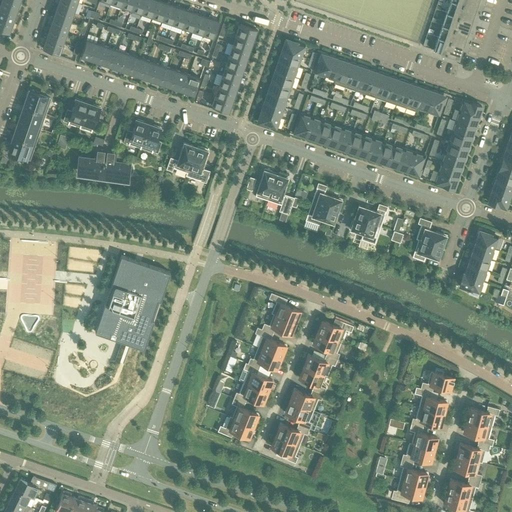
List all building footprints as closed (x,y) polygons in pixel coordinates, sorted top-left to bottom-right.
[(1,0),(0,3),(0,6),(16,12),(17,12),(20,2),(14,0),(1,0)] [(58,0),(56,7),(57,7),(74,13),(77,2),(70,0),(58,0)] [(121,6),(131,10),(134,0),(123,0),(121,6)] [(131,10),(141,13),(145,0),(134,0),(131,10)] [(141,13),(151,17),(152,17),(157,0),(145,0),(141,13)] [(151,17),(162,20),(168,3),(159,0),(157,0),(152,17),(151,17)] [(449,0),(446,12),(468,19),(472,20),(476,8),(472,7),(451,0),(449,0)] [(451,0),(472,7),(476,8),(478,0),(451,0)] [(162,20),(172,24),(178,7),(178,6),(168,3),(162,20)] [(0,17),(13,22),(17,12),(16,12),(0,6),(0,17)] [(172,24),(182,27),(188,10),(178,6),(178,7),(172,24)] [(56,7),(53,17),(70,23),(74,13),(57,7),(56,7)] [(182,27),(192,31),(198,14),(198,13),(188,10),(182,27)] [(446,12),(442,24),(464,32),(467,33),(472,20),(468,19),(446,12)] [(192,31),(203,34),(208,17),(209,17),(198,13),(198,14),(192,31)] [(0,17),(0,29),(9,33),(10,31),(13,22),(0,17)] [(53,17),(49,27),(50,27),(67,33),(70,23),(53,17)] [(203,34),(213,38),(219,21),(217,20),(209,17),(208,17),(203,34)] [(239,25),(236,34),(253,40),(254,40),(256,34),(257,29),(240,23),(239,25)] [(442,24),(438,36),(460,44),(463,45),(467,33),(464,32),(442,24)] [(49,27),(46,37),(63,43),(67,33),(50,27),(49,27)] [(236,34),(233,44),(250,50),(254,40),(253,40),(236,34)] [(438,36),(433,49),(459,58),(463,45),(460,44),(438,36)] [(46,37),(43,46),(42,48),(55,52),(60,54),(63,43),(46,37)] [(82,57),(91,60),(97,43),(87,39),(86,39),(80,56),(82,57)] [(286,39),(282,50),(301,56),(302,56),(305,46),(306,44),(296,41),(295,42),(286,39)] [(91,60),(101,64),(101,63),(107,46),(97,43),(91,60)] [(233,44),(229,54),(246,60),(247,60),(250,50),(233,44)] [(101,64),(112,67),(117,50),(107,46),(101,63),(101,64)] [(112,67),(122,71),(122,70),(128,53),(117,50),(112,67)] [(282,50),(279,60),(298,66),(302,56),(301,56),(282,50)] [(315,72),(325,76),(332,57),(331,57),(328,56),(328,55),(327,54),(326,53),(325,52),(324,52),(323,52),(323,51),(322,51),(322,52),(321,53),(315,72)] [(122,71),(132,74),(138,57),(128,53),(122,70),(122,71)] [(229,54),(226,64),(226,65),(243,70),(247,60),(246,60),(229,54)] [(132,74),(142,78),(142,77),(148,60),(138,57),(132,74)] [(334,83),(343,58),(341,58),(340,58),(339,57),(338,58),(337,58),(336,58),(333,57),(332,57),(325,76),(335,79),(334,82),(334,83)] [(334,83),(344,87),(352,64),(351,64),(348,63),(348,62),(348,61),(347,60),(346,60),(345,59),(344,59),(343,58),(334,83)] [(142,78),(152,81),(158,64),(148,60),(142,77),(142,78)] [(279,60),(275,70),(294,77),(295,77),(298,66),(279,60)] [(152,81),(163,85),(163,84),(169,67),(158,64),(152,81)] [(226,64),(222,75),(239,81),(240,81),(243,70),(226,65),(226,64)] [(344,87),(355,90),(363,65),(362,65),(361,65),(360,64),(359,65),(358,65),(357,65),(356,65),(353,64),(352,64),(344,87)] [(355,90),(365,94),(373,71),(372,71),(369,70),(369,69),(368,68),(367,67),(366,66),(365,66),(364,65),(363,65),(355,90)] [(163,85),(173,88),(179,71),(169,67),(163,84),(163,85)] [(275,70),(272,80),(291,87),(295,77),(294,77),(275,70)] [(173,88),(183,92),(183,91),(189,74),(179,71),(173,88)] [(365,94),(375,97),(384,72),(383,72),(382,72),(381,72),(380,71),(379,72),(378,72),(377,72),(374,71),(373,71),(365,94)] [(375,97),(385,101),(393,78),(392,78),(389,77),(389,76),(388,75),(388,74),(387,74),(386,73),(385,73),(384,72),(375,97)] [(183,91),(183,92),(193,95),(194,95),(200,78),(198,77),(189,74),(183,91)] [(222,75),(219,85),(236,91),(240,81),(239,81),(222,75)] [(385,101),(396,104),(404,79),(403,79),(402,79),(401,78),(400,78),(399,79),(398,79),(397,79),(394,78),(393,78),(385,101)] [(396,104),(406,108),(414,85),(413,85),(410,84),(409,83),(409,82),(408,81),(407,81),(407,80),(406,80),(404,79),(396,104)] [(272,80),(268,90),(287,97),(288,97),(291,87),(272,80)] [(219,85),(215,95),(233,101),(236,91),(219,85)] [(417,107),(425,86),(424,86),(423,86),(422,86),(421,85),(420,85),(419,86),(418,86),(417,86),(414,85),(406,108),(416,111),(417,107)] [(417,107),(428,111),(434,92),(433,92),(430,91),(430,90),(429,89),(429,88),(428,88),(427,87),(426,87),(425,86),(417,107)] [(26,101),(25,103),(46,110),(50,98),(28,90),(27,95),(27,96),(26,100),(26,101)] [(268,90),(265,101),(284,107),(288,97),(287,97),(268,90)] [(434,92),(428,111),(437,114),(445,94),(445,93),(444,93),(443,92),(442,92),(441,92),(439,93),(438,93),(435,92),(434,92)] [(215,95),(212,106),(216,108),(229,112),(230,110),(233,101),(215,95)] [(79,128),(87,104),(88,103),(83,102),(83,101),(76,98),(72,111),(69,110),(67,110),(67,109),(63,121),(68,122),(68,124),(69,123),(79,127),(79,128)] [(462,99),(458,110),(459,110),(480,117),(478,116),(478,115),(480,110),(481,106),(472,103),(473,101),(462,98),(462,99)] [(265,101),(261,111),(280,117),(281,117),(284,107),(265,101)] [(19,117),(18,120),(40,127),(46,110),(25,103),(25,106),(24,106),(24,107),(23,112),(22,111),(20,117),(19,116),(19,117)] [(87,104),(79,128),(80,128),(80,127),(91,131),(91,132),(92,130),(97,132),(101,121),(100,121),(99,121),(96,120),(96,119),(100,106),(93,104),(93,105),(88,103),(87,104)] [(458,110),(455,120),(477,127),(476,127),(474,126),(475,125),(475,123),(476,122),(477,122),(478,121),(479,120),(479,119),(480,117),(459,110),(458,110)] [(280,117),(261,111),(258,122),(267,125),(267,126),(277,129),(277,128),(281,117),(280,117)] [(305,135),(312,116),(301,112),(300,112),(295,127),(296,127),(294,132),(294,133),(294,134),(296,135),(297,135),(298,135),(299,135),(300,135),(301,134),(304,135),(305,135)] [(314,141),(322,120),(312,116),(305,135),(306,135),(306,136),(309,137),(310,138),(310,139),(311,140),(312,140),(313,141),(314,141)] [(140,148),(148,125),(143,123),(143,121),(137,119),(132,132),(128,130),(127,130),(123,141),(129,143),(128,144),(129,145),(129,144),(140,148)] [(14,136),(13,137),(34,144),(40,127),(18,120),(16,126),(17,126),(15,131),(16,131),(14,136)] [(325,142),(332,123),(322,120),(314,141),(315,141),(316,142),(317,142),(318,142),(319,142),(320,142),(321,141),(322,141),(325,142)] [(455,120),(451,130),(452,130),(473,138),(473,137),(471,137),(471,135),(472,133),(473,132),(474,132),(475,131),(475,130),(476,129),(476,128),(477,128),(477,127),(455,120)] [(335,148),(342,127),(342,126),(332,123),(325,142),(326,142),(326,143),(329,144),(330,144),(330,145),(331,146),(332,147),(333,147),(334,147),(335,148)] [(148,125),(140,148),(140,149),(141,148),(151,152),(152,152),(152,151),(158,153),(161,142),(161,141),(161,142),(156,140),(160,127),(154,125),(153,127),(148,125)] [(346,149),(352,130),(353,130),(342,126),(342,127),(335,148),(336,148),(337,149),(339,149),(340,149),(341,149),(342,148),(345,149),(346,149)] [(355,155),(363,134),(353,130),(352,130),(346,149),(347,150),(350,151),(351,152),(351,153),(352,153),(353,154),(354,154),(355,155)] [(451,130),(448,140),(448,141),(470,148),(469,148),(467,147),(468,146),(468,145),(468,143),(469,143),(470,142),(471,141),(472,141),(472,140),(472,139),(473,138),(452,130),(451,130)] [(57,145),(66,148),(70,135),(61,132),(57,145)] [(366,156),(373,137),(363,134),(355,155),(356,155),(357,155),(358,156),(359,156),(360,156),(361,156),(362,155),(363,155),(366,156)] [(34,144),(13,137),(14,137),(12,142),(10,147),(9,147),(9,148),(7,152),(29,159),(34,144)] [(376,162),(383,141),(383,140),(373,137),(366,156),(367,156),(367,157),(370,158),(371,158),(371,159),(372,160),(373,160),(373,161),(374,161),(376,162)] [(386,163),(387,163),(393,144),(383,140),(383,141),(376,162),(377,162),(378,163),(379,163),(380,163),(381,163),(382,162),(383,162),(386,163)] [(448,140),(444,151),(445,151),(466,158),(464,157),(464,156),(465,153),(466,153),(467,152),(468,152),(468,151),(469,150),(469,149),(469,148),(470,148),(448,141),(448,140)] [(90,142),(88,148),(95,151),(97,144),(90,142)] [(186,175),(196,146),(190,144),(186,143),(184,143),(178,160),(176,159),(176,158),(176,159),(171,157),(170,157),(166,169),(172,171),(173,167),(175,168),(187,172),(186,175)] [(396,169),(404,148),(404,147),(393,144),(387,163),(388,163),(391,165),(392,166),(392,167),(393,167),(394,168),(395,168),(396,169)] [(196,146),(186,175),(198,180),(198,179),(200,180),(206,182),(210,171),(209,170),(209,171),(204,169),(205,169),(204,169),(202,168),(202,166),(208,149),(201,146),(200,148),(197,147),(196,146)] [(501,157),(511,161),(511,149),(504,146),(504,147),(504,148),(504,149),(504,150),(504,151),(504,152),(504,153),(505,154),(504,157),(503,158),(501,157)] [(407,170),(414,151),(404,147),(404,148),(396,169),(397,169),(398,169),(399,170),(400,170),(401,170),(402,170),(403,169),(407,170)] [(102,173),(104,161),(106,151),(105,151),(100,150),(99,150),(96,150),(94,160),(79,157),(77,170),(78,170),(102,173)] [(104,161),(102,173),(103,173),(127,177),(128,177),(129,164),(114,162),(115,152),(112,152),(111,152),(106,151),(104,161)] [(414,151),(407,170),(408,170),(411,172),(412,173),(413,174),(414,175),(415,175),(416,176),(417,176),(418,174),(419,170),(421,170),(426,155),(425,155),(414,151)] [(444,151),(441,161),(463,168),(462,168),(460,167),(461,166),(462,164),(462,163),(463,163),(464,162),(465,161),(465,160),(465,159),(466,158),(445,151),(444,151)] [(497,168),(511,173),(511,161),(501,157),(500,158),(501,158),(500,159),(500,160),(500,161),(500,162),(500,163),(501,164),(501,165),(500,167),(500,168),(499,169),(497,168)] [(441,161),(437,171),(438,171),(457,178),(457,177),(458,174),(459,173),(460,173),(461,172),(461,171),(462,170),(462,169),(463,169),(463,168),(441,161)] [(255,196),(267,200),(276,174),(272,172),(272,171),(265,168),(257,191),(255,196)] [(493,179),(511,185),(511,173),(497,168),(497,170),(496,171),(496,172),(496,173),(497,174),(497,175),(496,178),(496,179),(494,179),(493,179)] [(438,171),(437,171),(434,182),(433,183),(443,186),(444,185),(453,188),(454,184),(456,180),(457,178),(438,171)] [(276,174),(267,200),(279,204),(279,203),(281,204),(279,211),(288,214),(291,205),(294,197),(285,194),(284,196),(282,195),(288,178),(278,175),(276,174)] [(255,179),(250,177),(250,176),(250,177),(246,188),(252,190),(256,178),(255,178),(255,179)] [(492,190),(510,197),(511,197),(511,192),(511,185),(493,179),(493,180),(493,181),(493,182),(493,184),(493,185),(493,186),(494,186),(492,189),(492,190)] [(318,182),(311,202),(337,211),(341,199),(324,193),(327,185),(318,182)] [(510,197),(492,190),(492,192),(491,192),(490,196),(488,202),(497,205),(497,206),(506,209),(511,197),(510,197)] [(337,211),(311,202),(305,220),(319,225),(321,219),(335,223),(337,216),(336,215),(337,212),(337,211)] [(359,205),(355,217),(381,226),(385,214),(384,214),(385,211),(386,211),(387,206),(379,203),(376,211),(359,205)] [(381,226),(355,217),(353,221),(352,221),(349,228),(363,233),(361,239),(375,244),(381,226)] [(420,226),(416,238),(442,247),(446,235),(429,229),(431,221),(420,217),(418,223),(421,224),(421,226),(420,226)] [(474,241),(494,248),(499,236),(489,233),(489,234),(480,231),(478,237),(477,238),(476,240),(476,241),(476,242),(474,241)] [(442,247),(416,238),(418,239),(412,256),(424,260),(426,255),(439,259),(442,252),(440,251),(442,247)] [(473,252),(472,253),(490,259),(491,259),(494,248),(474,241),(473,241),(474,241),(473,243),(473,244),(473,245),(473,246),(473,247),(473,248),(474,249),(473,252)] [(466,262),(466,263),(487,270),(491,259),(490,259),(472,253),(470,252),(469,254),(469,255),(469,256),(469,257),(470,258),(470,259),(469,262),(469,263),(467,263),(466,263),(466,262)] [(104,304),(95,332),(110,337),(121,341),(126,342),(130,343),(143,348),(144,348),(146,342),(170,272),(139,261),(121,255),(120,257),(113,278),(109,291),(111,291),(110,293),(107,304),(105,303),(104,304)] [(463,273),(462,273),(483,280),(483,281),(487,270),(466,263),(466,264),(466,265),(465,266),(465,267),(466,268),(466,269),(466,270),(465,273),(465,274),(463,273)] [(483,280),(462,273),(462,274),(463,274),(459,285),(461,286),(470,289),(470,290),(479,293),(483,281),(483,280)] [(276,301),(271,312),(295,322),(300,310),(285,304),(287,299),(271,292),(269,298),(276,301)] [(497,294),(496,297),(495,302),(503,305),(506,297),(500,295),(497,294)] [(264,323),(261,328),(273,333),(275,327),(290,334),(295,322),(271,312),(271,313),(273,314),(269,325),(264,323)] [(353,325),(340,320),(335,318),(332,324),(322,319),(317,331),(341,341),(346,330),(351,332),(353,325)] [(262,336),(257,347),(281,357),(286,345),(271,339),(273,333),(261,328),(257,327),(255,333),(262,336)] [(328,349),(326,355),(337,359),(339,353),(337,352),(341,341),(317,331),(313,343),(328,349)] [(250,357),(248,363),(259,368),(261,362),(276,368),(281,357),(257,347),(253,358),(250,357)] [(68,393),(80,397),(92,360),(75,354),(72,363),(78,365),(75,372),(68,393)] [(308,354),(303,366),(327,375),(332,364),(335,365),(337,359),(326,355),(323,360),(308,354)] [(248,370),(243,381),(267,391),(272,379),(257,373),(259,368),(248,363),(245,362),(243,368),(248,370)] [(314,383),(312,389),(323,394),(326,388),(320,386),(325,375),(327,376),(327,375),(303,366),(299,377),(314,383)] [(422,381),(420,387),(432,391),(434,385),(450,389),(453,377),(443,374),(444,370),(435,368),(434,372),(431,371),(427,383),(422,381)] [(236,392),(234,397),(245,402),(247,396),(263,403),(267,391),(243,381),(239,393),(236,392)] [(422,395),(418,406),(443,413),(447,401),(431,397),(432,391),(420,387),(416,386),(414,393),(422,395)] [(294,389),(289,400),(313,410),(318,398),(321,399),(323,394),(312,389),(309,395),(294,389)] [(230,415),(229,416),(253,425),(258,414),(243,408),(245,402),(234,397),(231,403),(236,405),(232,416),(230,415)] [(300,418),(298,423),(309,428),(312,422),(309,421),(313,410),(289,400),(285,412),(300,418)] [(470,407),(466,419),(491,426),(494,414),(497,415),(499,409),(487,405),(486,411),(470,407)] [(412,417),(411,423),(423,427),(424,421),(440,425),(443,413),(418,406),(415,418),(412,417)] [(253,425),(229,416),(225,427),(220,425),(217,431),(221,432),(231,437),(233,432),(233,431),(237,432),(249,437),(250,432),(253,425)] [(479,436),(477,441),(489,445),(492,445),(493,439),(488,437),(489,432),(491,426),(466,419),(463,431),(468,432),(479,436)] [(276,432),(275,435),(299,444),(304,433),(307,434),(307,432),(309,428),(298,423),(295,429),(280,423),(276,432)] [(409,442),(434,449),(437,437),(421,433),(421,432),(423,427),(411,423),(409,430),(414,431),(414,432),(411,442),(409,442)] [(299,444),(275,435),(271,446),(286,452),(284,458),(295,463),(298,456),(295,455),(299,444)] [(460,443),(457,455),(482,462),(485,450),(488,451),(489,445),(477,441),(476,447),(460,443)] [(403,453),(401,459),(413,463),(415,457),(431,461),(434,449),(409,442),(406,454),(403,453)] [(469,471),(468,477),(480,481),(481,474),(476,473),(479,462),(482,462),(457,455),(454,467),(469,471)] [(402,466),(399,478),(424,485),(427,473),(412,469),(413,463),(401,459),(399,466),(402,466)] [(33,476),(30,482),(38,486),(39,485),(53,490),(56,484),(33,476)] [(20,477),(15,487),(33,496),(38,486),(30,482),(20,477)] [(450,479),(447,491),(472,498),(475,486),(478,487),(480,481),(468,477),(466,483),(450,479)] [(424,485),(399,478),(396,490),(393,489),(391,495),(403,499),(405,493),(421,497),(424,485)] [(15,487),(10,497),(25,504),(30,495),(33,497),(33,496),(15,487)] [(55,511),(68,511),(74,496),(70,495),(71,493),(63,490),(55,511)] [(472,498),(447,491),(444,503),(460,507),(458,511),(476,511),(477,511),(469,509),(472,498)] [(68,511),(81,511),(86,498),(78,495),(77,498),(74,496),(68,511)] [(10,497),(6,507),(16,511),(21,511),(25,504),(10,497)] [(93,511),(96,504),(93,503),(94,501),(86,498),(81,511),(93,511)]
